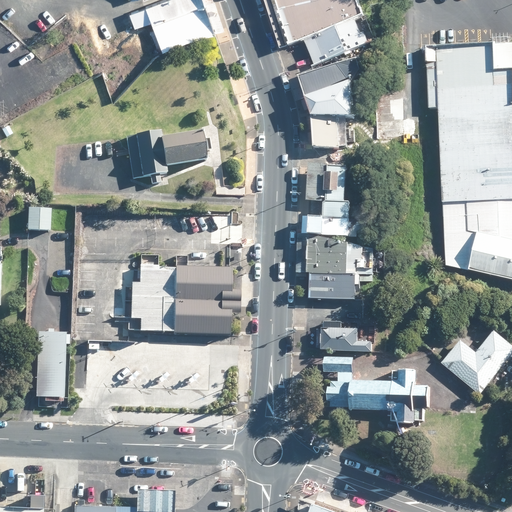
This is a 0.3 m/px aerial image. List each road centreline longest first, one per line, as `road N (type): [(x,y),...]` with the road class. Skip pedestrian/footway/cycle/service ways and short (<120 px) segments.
road 1 (tertiary): [(268,427),(279,142),(240,0)]
road 2 (residential): [(0,439),(244,449)]
road 3 (residential): [(444,511),(291,460)]
